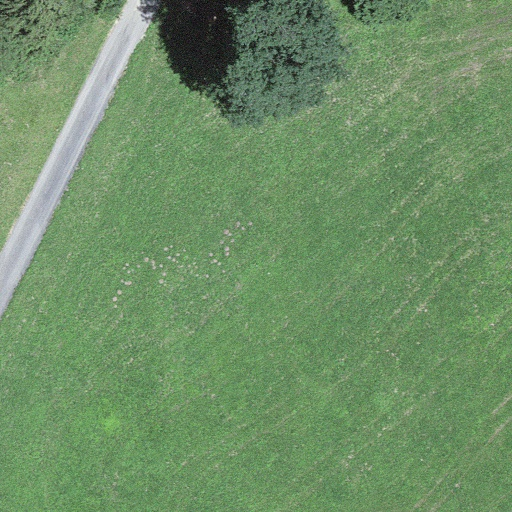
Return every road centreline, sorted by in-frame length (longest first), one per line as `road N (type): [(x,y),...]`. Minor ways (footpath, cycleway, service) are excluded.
road 1 (track): [(0,286),(70,131)]
road 2 (track): [(151,0),(70,131)]
